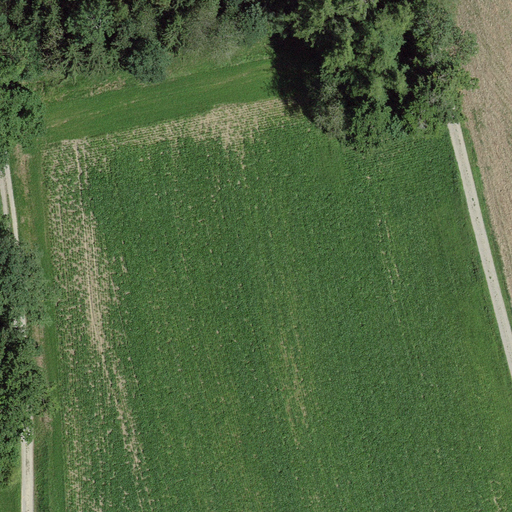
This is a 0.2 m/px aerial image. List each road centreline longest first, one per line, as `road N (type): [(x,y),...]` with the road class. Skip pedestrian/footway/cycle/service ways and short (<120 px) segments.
road 1 (track): [(27,511),(22,356),(0,142)]
road 2 (track): [(511,357),(417,0)]
